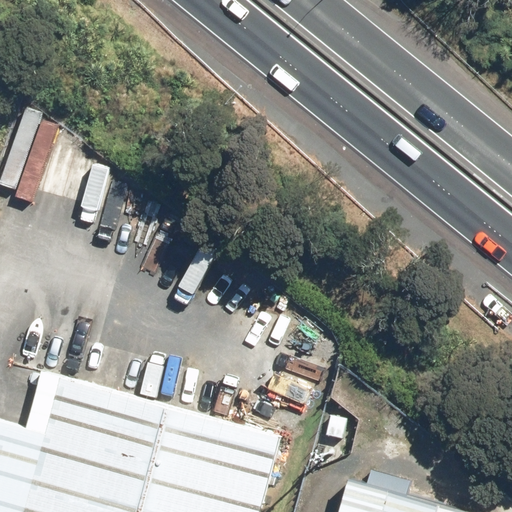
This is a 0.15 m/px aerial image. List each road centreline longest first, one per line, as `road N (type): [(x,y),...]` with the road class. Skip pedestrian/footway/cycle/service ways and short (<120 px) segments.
road 1 (motorway): [(511,231),(222,0)]
road 2 (motorway): [(307,0),(511,169)]
